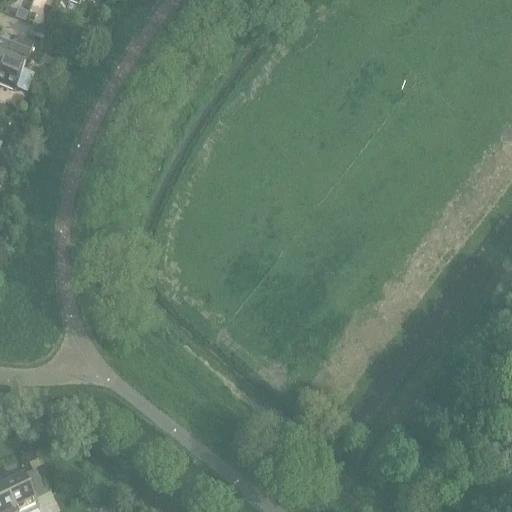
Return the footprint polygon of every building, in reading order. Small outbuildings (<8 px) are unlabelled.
[(0,37),(0,38),(3,32),(0,30),(0,69),(8,49),(0,45),(0,37)] [(24,55),(8,49),(0,69),(0,85),(15,92),(16,90),(24,72),(35,44),(24,40),(22,46),(26,52),(24,55)] [(24,72),(16,90),(27,95),(34,76),(24,72)] [(35,501),(24,478),(3,488),(14,511),(59,511),(51,494),(35,501)] [(14,511),(3,488),(0,489),(0,511),(14,511)]
